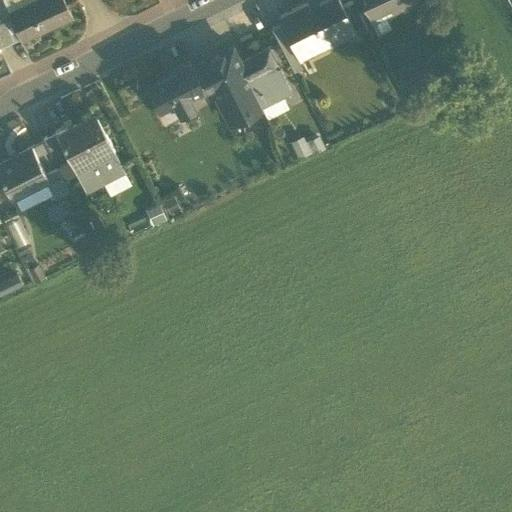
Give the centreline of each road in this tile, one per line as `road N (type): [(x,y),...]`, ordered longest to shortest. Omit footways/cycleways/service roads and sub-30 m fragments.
road 1 (tertiary): [(0,110),(119,53)]
road 2 (tertiary): [(119,53),(229,0)]
